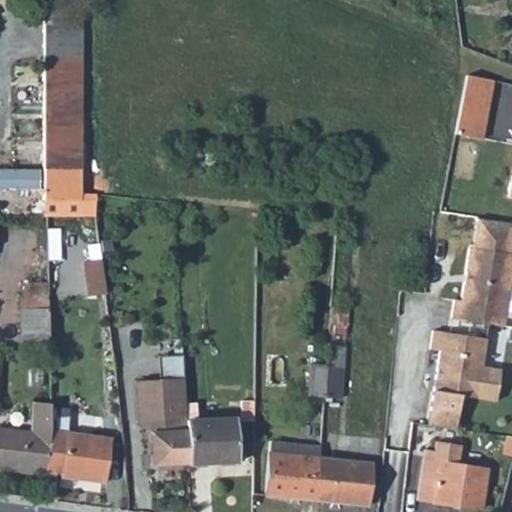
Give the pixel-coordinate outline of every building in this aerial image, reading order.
[(42,0),(42,15),(79,15),(78,0),(42,0)] [(42,64),(78,64),(79,15),(42,15),(42,64)] [(42,105),(78,106),(78,64),(42,64),(42,105)] [(465,78),(454,137),(480,142),(492,84),(465,78)] [(41,137),(77,137),(78,106),(42,105),(41,137)] [(41,166),(77,167),(77,137),(41,137),(41,166)] [(77,167),(41,166),(41,200),(77,201),(77,167)] [(41,215),(77,215),(77,201),(41,200),(41,215)] [(450,302),(448,320),(505,329),(511,281),(511,226),(473,220),(469,251),(466,250),(458,303),(450,302)] [(46,230),(46,261),(59,261),(58,230),(46,230)] [(111,240),(98,242),(100,254),(113,252),(111,240)] [(86,295),(102,293),(96,247),(86,248),(87,260),(81,261),(86,295)] [(18,297),(18,306),(47,307),(46,296),(18,297)] [(20,348),(47,347),(47,307),(18,306),(20,348)] [(497,371),(478,368),(483,340),(431,331),(427,350),(437,351),(425,425),(451,430),(457,396),(492,402),(497,371)] [(158,385),(181,383),(179,358),(156,360),(158,385)] [(307,365),(304,397),(320,398),(323,366),(307,365)] [(320,398),(338,399),(340,367),(323,366),(320,398)] [(182,408),(181,383),(158,385),(133,386),(136,431),(147,431),(149,472),(186,470),(182,408)] [(240,402),(240,423),(252,423),(251,402),(240,402)] [(0,470),(43,477),(44,473),(48,439),(49,409),(49,406),(31,405),(29,434),(0,430),(0,470)] [(196,407),(182,408),(186,470),(238,467),(235,421),(197,423),(196,407)] [(48,439),(44,473),(58,475),(58,479),(61,479),(100,484),(104,485),(110,442),(64,434),(66,412),(49,409),(48,439)] [(511,438),(504,437),(500,455),(511,457),(511,438)] [(431,454),(433,454),(431,464),(459,469),(462,448),(432,444),(431,454)] [(262,497),(312,501),(315,468),(316,457),(265,452),(262,497)] [(431,464),(433,454),(431,454),(422,453),(415,501),(480,511),(486,473),(459,469),(431,464)] [(315,468),(312,501),(364,506),(369,462),(316,457),(315,468)] [(100,484),(61,479),(60,487),(99,492),(100,484)]
